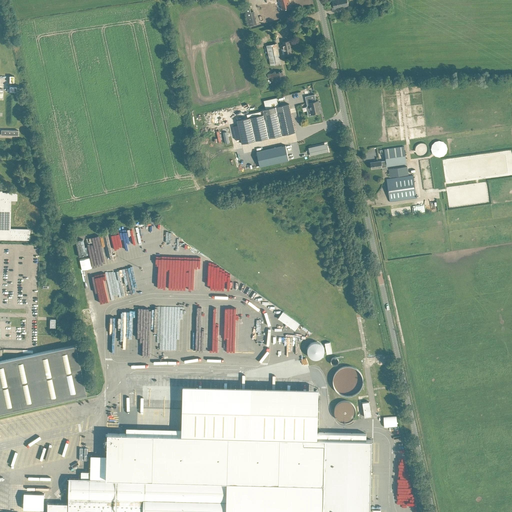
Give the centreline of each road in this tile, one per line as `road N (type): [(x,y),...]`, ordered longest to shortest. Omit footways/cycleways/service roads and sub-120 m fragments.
road 1 (tertiary): [(432,511),(319,0)]
road 2 (unknown): [(263,365),(313,373),(330,425),(377,430),(395,511)]
road 3 (unknown): [(111,307),(98,268),(113,258),(143,252),(150,296)]
road 4 (unknown): [(0,445),(76,430),(109,396)]
